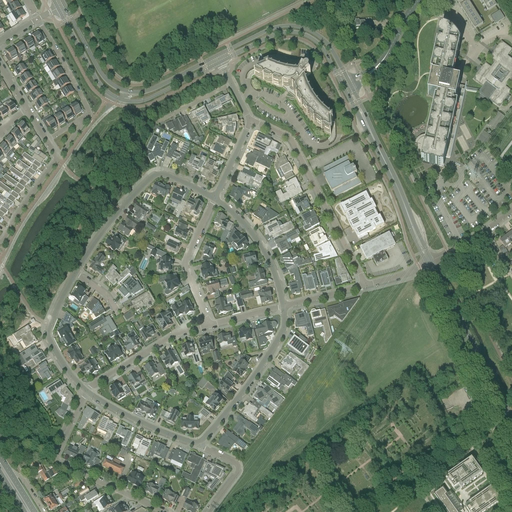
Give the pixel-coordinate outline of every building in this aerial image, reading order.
[(15,0),(7,6),(8,8),(11,13),(11,14),(21,7),(19,4),(18,5),(16,3),(15,1),(16,0),(15,0)] [(462,10),(471,5),(468,1),(461,5),(460,6),(462,10)] [(488,11),(496,6),(494,2),(486,7),(488,11)] [(465,14),(473,9),(471,5),(462,10),(465,14)] [(11,14),(8,16),(10,18),(13,23),(15,21),(17,24),(22,21),(22,20),(21,21),(20,19),(25,15),(23,12),(22,13),(20,11),(19,9),(21,7),(11,14)] [(467,18),(475,12),(473,9),(465,14),(467,18)] [(500,11),(490,17),(495,24),(504,18),(500,11)] [(470,21),(478,16),(475,12),(467,18),(470,21)] [(472,25),(480,20),(478,16),(470,21),(472,25)] [(355,26),(355,27),(356,27),(355,27),(356,27),(356,29),(360,28),(359,27),(360,26),(360,27),(365,26),(365,25),(367,25),(366,22),(364,22),(365,22),(365,21),(359,21),(359,22),(359,20),(355,20),(355,22),(354,22),(355,22),(355,23),(354,23),(354,24),(353,24),(353,25),(354,25),(354,26),(355,26)] [(475,29),(483,24),(480,20),(472,25),(475,29)] [(511,59),(507,56),(511,49),(501,42),(499,44),(497,47),(495,46),(493,49),(492,49),(492,50),(490,52),(492,53),(490,55),(491,56),(489,58),(495,62),(491,67),(485,63),(483,66),(483,65),(481,68),(480,66),(478,69),(478,68),(477,69),(478,69),(475,73),(477,74),(474,77),(475,77),(473,80),(484,88),(481,91),(480,90),(466,88),(467,83),(466,83),(465,86),(459,85),(460,81),(459,81),(450,79),(451,77),(452,77),(455,65),(456,62),(455,62),(458,51),(459,48),(459,45),(460,45),(459,44),(459,43),(458,41),(459,41),(456,37),(455,37),(454,36),(453,35),(452,34),(452,31),(449,31),(449,32),(447,31),(445,30),(442,29),(440,28),(438,34),(437,34),(435,39),(437,39),(437,40),(443,41),(442,44),(437,43),(435,52),(434,51),(434,54),(431,66),(430,69),(431,69),(430,72),(431,72),(431,73),(434,73),(434,76),(433,75),(432,75),(427,95),(428,95),(437,97),(436,99),(435,99),(432,111),(431,114),(432,114),(429,126),(429,125),(428,128),(427,136),(426,136),(425,136),(424,136),(423,136),(422,136),(421,137),(420,137),(419,137),(419,138),(418,139),(417,139),(417,140),(416,141),(415,141),(415,142),(415,143),(414,144),(414,145),(414,146),(414,147),(414,148),(414,149),(415,150),(415,151),(415,152),(416,153),(416,154),(417,154),(418,155),(418,156),(419,156),(420,157),(421,157),(422,158),(421,163),(431,165),(431,164),(433,165),(433,164),(433,165),(443,167),(445,156),(449,156),(449,157),(450,158),(463,100),(465,90),(480,93),(499,107),(501,105),(503,102),(505,103),(508,100),(508,99),(510,97),(508,96),(510,94),(509,93),(511,91),(505,87),(509,82),(511,83),(511,59)] [(33,39),(30,41),(35,49),(39,46),(38,46),(37,45),(46,39),(42,33),(38,35),(37,32),(31,35),(31,34),(31,35),(33,39)] [(25,44),(22,46),(25,52),(34,47),(35,49),(30,41),(28,37),(23,41),(22,40),(25,44)] [(16,49),(13,51),(18,59),(22,57),(21,57),(20,55),(25,52),(22,46),(20,43),(14,46),(14,45),(16,49)] [(13,51),(11,48),(6,51),(5,50),(8,55),(5,57),(8,63),(17,57),(18,59),(13,51)] [(39,55),(44,63),(50,60),(51,60),(54,58),(51,52),(47,54),(45,51),(39,55)] [(44,63),(50,72),(56,68),(59,66),(56,61),(57,60),(56,60),(52,63),(51,60),(50,60),(44,63)] [(20,74),(22,77),(28,74),(23,65),(13,71),(17,76),(16,77),(20,74)] [(291,86),(292,86),(293,87),(292,88),(292,89),(293,88),(295,89),(295,90),(296,91),(296,92),(296,93),(297,94),(298,95),(295,98),(296,98),(297,97),(299,98),(298,101),(299,102),(300,104),(301,106),(301,107),(302,106),(304,107),(303,109),(304,111),(305,113),(307,114),(307,115),(307,116),(308,114),(310,115),(310,117),(311,119),(312,120),(314,122),(314,123),(315,121),(317,122),(317,124),(318,126),(320,127),(322,128),(321,130),(322,130),(322,128),(325,128),(325,131),(326,132),(328,133),(330,134),(330,135),(331,135),(330,130),(330,122),(332,122),(333,122),(332,117),(332,118),(330,118),(330,114),(329,114),(325,110),(320,105),(317,100),(313,95),(311,89),(308,83),(307,78),(311,74),(310,74),(309,72),(309,71),(309,70),(309,69),(308,68),(307,68),(306,68),(305,68),(305,69),(304,69),(302,68),(303,67),(302,67),(300,72),(294,72),(289,71),(284,70),(278,68),(273,66),(270,68),(269,65),(264,67),(265,67),(266,69),(254,74),(254,75),(255,74),(257,76),(258,77),(260,78),(262,76),(264,79),(262,80),(263,80),(264,79),(266,81),(267,82),(269,82),(271,80),(273,83),(272,84),(273,83),(275,85),(277,85),(279,85),(281,83),(283,86),(282,87),(285,85),(286,85),(287,85),(288,86),(289,86),(290,86),(291,86)] [(52,82),(60,77),(61,77),(64,75),(61,69),(62,69),(58,71),(56,68),(50,72),(55,80),(52,82)] [(25,83),(27,86),(33,82),(28,74),(22,77),(19,79),(22,84),(21,85),(25,83)] [(59,89),(65,86),(69,83),(66,78),(67,78),(67,77),(62,80),(61,77),(60,77),(52,82),(55,87),(57,85),(60,89),(59,89)] [(31,91),(33,94),(39,91),(33,82),(27,86),(24,88),(27,93),(26,94),(27,94),(31,91)] [(65,86),(59,89),(65,98),(74,92),(71,87),(71,86),(67,89),(65,86)] [(36,100),(38,103),(44,99),(39,91),(33,94),(29,96),(33,101),(32,102),(36,100)] [(221,96),(220,96),(214,100),(215,102),(206,106),(209,113),(231,101),(228,95),(224,97),(224,96),(223,96),(222,96),(221,96)] [(38,103),(35,105),(35,106),(35,107),(37,110),(37,111),(38,110),(41,108),(43,111),(49,108),(44,99),(38,103)] [(10,100),(1,105),(5,111),(8,109),(10,112),(11,111),(15,110),(15,109),(10,100)] [(78,102),(70,107),(73,112),(75,116),(81,113),(81,114),(79,109),(82,108),(78,102)] [(193,118),(198,116),(202,124),(210,120),(211,120),(204,106),(203,107),(204,107),(196,111),(196,112),(195,112),(195,111),(190,113),(193,118)] [(70,107),(62,112),(65,117),(67,121),(73,118),(73,119),(70,114),(73,112),(70,107)] [(57,122),(59,126),(65,123),(65,124),(62,119),(65,117),(62,112),(59,108),(55,111),(57,115),(54,117),(57,122)] [(488,125),(495,130),(496,131),(506,118),(497,112),(488,125)] [(236,115),(217,119),(218,123),(221,123),(222,126),(225,127),(224,129),(225,130),(224,133),(223,133),(225,134),(226,135),(227,134),(228,135),(228,136),(232,137),(233,136),(234,133),(235,132),(235,131),(235,129),(236,128),(236,127),(236,125),(235,125),(234,122),(236,122),(237,121),(236,118),(237,117),(236,115)] [(41,121),(47,130),(49,128),(51,131),(57,128),(57,129),(57,128),(54,124),(57,122),(54,117),(51,119),(49,116),(42,121),(41,121)] [(170,123),(165,125),(167,130),(168,129),(169,131),(176,128),(179,132),(186,128),(192,142),(194,141),(195,142),(198,140),(186,116),(182,118),(182,117),(178,120),(176,121),(175,120),(174,121),(175,122),(172,123),(170,123)] [(20,130),(18,133),(23,137),(26,133),(29,131),(30,131),(21,123),(17,128),(20,130)] [(14,137),(11,140),(17,144),(20,140),(23,138),(24,138),(23,137),(18,133),(15,130),(11,135),(14,137)] [(484,131),(478,139),(487,147),(493,138),(484,131)] [(258,135),(252,147),(259,150),(258,152),(264,155),(265,153),(267,147),(268,147),(269,147),(275,150),(278,144),(270,140),(268,139),(263,137),(258,135)] [(153,136),(147,150),(148,150),(147,153),(148,156),(147,157),(148,158),(150,162),(154,160),(155,160),(155,159),(154,158),(157,156),(158,156),(158,157),(162,159),(169,144),(165,142),(163,147),(159,146),(160,145),(156,143),(158,138),(153,136)] [(216,143),(212,151),(215,153),(218,154),(223,156),(226,150),(225,149),(225,147),(226,148),(227,147),(228,148),(230,142),(231,141),(226,139),(220,136),(217,144),(216,143)] [(7,144),(5,147),(13,153),(15,151),(13,149),(13,148),(17,145),(18,145),(17,144),(11,140),(9,137),(5,142),(7,144)] [(27,149),(34,154),(31,158),(35,161),(41,165),(40,165),(43,161),(44,161),(47,158),(34,149),(40,141),(38,138),(34,142),(27,149)] [(172,144),(166,157),(171,160),(172,160),(172,159),(176,160),(174,164),(180,167),(191,145),(185,142),(179,154),(175,153),(178,147),(172,144)] [(3,144),(0,147),(0,150),(1,151),(0,152),(0,154),(4,158),(5,159),(7,161),(9,162),(11,159),(9,158),(13,154),(13,153),(5,147),(3,144)] [(247,159),(245,164),(252,167),(253,168),(255,163),(269,170),(274,160),(253,150),(251,156),(249,155),(248,155),(247,155),(246,155),(246,156),(246,157),(246,158),(247,159)] [(32,165),(29,169),(35,173),(38,169),(41,165),(35,161),(31,158),(24,153),(21,157),(32,165)] [(188,161),(184,169),(191,172),(192,171),(195,173),(196,171),(200,172),(206,159),(202,157),(200,162),(198,165),(193,163),(195,159),(196,158),(192,156),(189,162),(188,161)] [(336,196),(338,196),(361,184),(358,178),(357,179),(354,174),(357,173),(353,166),(351,167),(349,163),(350,162),(347,156),(323,168),(326,174),(323,175),(323,176),(324,175),(326,179),(325,179),(332,192),(333,191),(334,192),(334,193),(333,193),(333,194),(333,195),(334,196),(335,196),(335,197),(336,197),(336,196)] [(290,168),(291,168),(290,165),(289,165),(289,164),(287,164),(284,157),(277,161),(278,164),(275,165),(277,170),(280,168),(284,177),(285,181),(294,177),(293,176),(291,172),(292,171),(292,170),(291,170),(290,169),(290,168)] [(205,179),(207,180),(207,179),(208,180),(208,181),(209,181),(209,182),(212,183),(212,182),(213,183),(215,181),(215,180),(216,178),(219,173),(219,172),(218,171),(216,170),(213,169),(214,166),(215,163),(209,160),(204,169),(201,176),(205,178),(205,179)] [(26,172),(23,176),(30,181),(29,180),(32,176),(33,177),(35,173),(29,169),(20,162),(18,161),(15,164),(23,170),(26,172)] [(240,176),(239,175),(237,180),(238,180),(237,182),(243,184),(243,183),(248,185),(251,179),(260,183),(263,178),(249,171),(250,169),(244,167),(240,176)] [(21,180),(18,184),(24,189),(24,188),(26,184),(27,185),(30,181),(23,176),(20,174),(11,168),(9,171),(8,171),(21,180)] [(15,188),(12,192),(19,196),(18,196),(21,192),(22,192),(24,189),(18,184),(7,176),(5,175),(2,178),(15,188)] [(296,179),(295,179),(291,181),(286,183),(288,188),(290,192),(288,194),(287,193),(282,195),(280,191),(275,193),(278,198),(279,200),(281,203),(302,192),(299,187),(297,184),(298,184),(297,183),(297,182),(297,181),(297,180),(296,179)] [(0,188),(6,193),(3,197),(7,200),(13,204),(12,204),(15,200),(16,200),(19,196),(12,192),(0,182),(0,188)] [(165,187),(161,186),(156,183),(152,191),(153,192),(152,194),(152,195),(156,197),(156,196),(157,197),(158,195),(158,194),(164,197),(166,194),(168,195),(171,190),(170,189),(171,188),(166,186),(165,187)] [(233,187),(229,197),(234,199),(234,200),(233,200),(239,205),(239,204),(243,196),(249,199),(252,193),(255,194),(254,195),(257,197),(258,194),(253,192),(246,189),(241,187),(240,191),(237,190),(237,189),(233,187)] [(185,194),(182,193),(182,192),(181,191),(180,192),(176,190),(171,201),(178,204),(175,210),(178,212),(176,217),(178,218),(186,202),(182,201),(185,194)] [(366,193),(340,206),(344,215),(346,214),(349,221),(348,222),(349,223),(350,226),(350,227),(351,227),(352,230),(352,231),(354,230),(358,238),(359,237),(384,225),(380,216),(378,217),(374,209),(376,209),(372,200),(370,201),(366,193)] [(0,200),(1,201),(0,201),(0,206),(1,207),(7,212),(8,212),(7,211),(10,207),(10,208),(13,204),(7,200),(3,197),(0,194),(0,200)] [(310,208),(308,205),(308,204),(307,203),(308,202),(308,201),(306,196),(299,199),(298,198),(293,201),(295,204),(295,206),(296,206),(300,214),(309,209),(310,209),(310,208)] [(195,200),(195,201),(194,202),(190,200),(187,206),(184,212),(187,214),(188,212),(190,213),(191,211),(194,213),(193,214),(194,215),(196,216),(197,216),(198,215),(199,212),(200,212),(201,210),(201,209),(201,208),(202,204),(203,205),(203,204),(202,204),(201,203),(199,202),(198,202),(195,200)] [(135,209),(135,210),(134,211),(137,213),(136,214),(135,213),(133,216),(139,220),(139,219),(142,221),(144,218),(149,211),(151,207),(146,205),(144,208),(139,204),(138,205),(137,206),(136,207),(135,208),(135,209)] [(261,220),(261,221),(262,225),(267,222),(276,217),(279,216),(269,209),(266,213),(262,211),(263,210),(259,207),(255,212),(252,214),(254,215),(253,216),(259,219),(261,220)] [(315,218),(317,218),(313,210),(311,211),(310,212),(302,216),(303,217),(302,218),(304,222),(306,221),(308,224),(303,227),(305,231),(319,224),(317,220),(316,220),(315,218)] [(218,214),(214,223),(216,224),(215,224),(215,225),(215,226),(216,226),(216,227),(217,227),(217,228),(218,228),(218,227),(219,227),(219,226),(220,226),(221,226),(220,228),(225,231),(229,223),(229,222),(224,220),(226,217),(218,214)] [(125,224),(124,223),(121,226),(119,228),(119,229),(119,230),(128,237),(133,230),(131,228),(133,226),(135,228),(138,224),(128,217),(125,221),(127,222),(125,224)] [(266,234),(266,235),(268,234),(269,236),(272,235),(274,239),(294,228),(291,221),(279,227),(276,221),(264,227),(265,230),(265,231),(265,232),(265,233),(265,234),(266,234)] [(182,239),(185,240),(187,237),(186,237),(188,232),(185,231),(186,229),(188,226),(179,222),(178,225),(179,226),(178,228),(176,232),(175,232),(174,235),(177,236),(182,238),(182,239)] [(147,223),(145,227),(147,229),(154,233),(156,230),(147,223)] [(322,229),(321,228),(319,229),(319,228),(309,233),(311,237),(313,236),(315,240),(312,242),(314,247),(327,240),(325,236),(324,237),(323,235),(325,234),(324,232),(323,231),(322,229)] [(242,238),(241,236),(241,237),(240,236),(240,235),(239,234),(238,234),(238,233),(237,233),(234,229),(233,230),(228,241),(231,244),(233,242),(234,242),(233,243),(237,246),(234,248),(237,251),(239,249),(240,250),(244,247),(246,249),(248,247),(246,244),(247,244),(247,243),(247,242),(246,241),(246,240),(245,240),(244,239),(243,240),(242,238)] [(226,240),(229,233),(225,231),(219,244),(223,246),(226,240)] [(298,235),(295,231),(283,237),(283,238),(280,239),(274,242),(276,246),(278,245),(281,252),(283,252),(286,250),(286,251),(287,250),(289,248),(285,241),(290,239),(291,242),(299,238),(298,235)] [(113,239),(112,239),(112,240),(110,238),(109,239),(108,240),(106,242),(107,242),(106,244),(108,245),(107,247),(114,252),(116,249),(119,251),(126,242),(122,239),(123,238),(117,234),(115,237),(114,237),(113,237),(114,238),(113,239)] [(368,259),(372,257),(384,251),(395,245),(389,234),(378,239),(377,237),(365,243),(366,245),(360,248),(366,260),(368,259)] [(180,242),(176,240),(166,236),(167,236),(164,240),(169,242),(166,248),(167,249),(167,250),(171,253),(172,251),(177,254),(178,251),(179,248),(178,248),(180,242)] [(503,245),(499,249),(500,252),(506,249),(505,248),(506,248),(507,247),(510,245),(505,237),(500,241),(499,241),(503,245)] [(319,254),(314,255),(316,261),(323,260),(323,259),(324,259),(324,260),(327,260),(332,258),(331,255),(335,254),(333,249),(332,249),(331,247),(332,247),(331,246),(329,242),(325,244),(321,246),(320,247),(322,249),(323,249),(324,251),(323,252),(319,254)] [(205,254),(204,254),(203,255),(205,256),(204,259),(203,259),(203,262),(213,260),(212,257),(211,256),(211,255),(212,255),(215,248),(207,244),(206,246),(205,246),(204,249),(204,251),(205,252),(205,253),(205,254)] [(173,264),(172,264),(171,264),(171,259),(166,259),(166,254),(148,245),(146,248),(152,251),(150,255),(155,257),(156,255),(161,257),(161,266),(159,266),(158,271),(161,271),(171,271),(171,266),(173,267),(173,264)] [(384,251),(372,257),(376,266),(388,260),(384,251)] [(90,268),(95,272),(95,271),(100,274),(103,270),(99,266),(102,262),(102,263),(104,261),(103,260),(104,258),(103,258),(104,257),(101,254),(100,255),(99,255),(97,257),(96,258),(97,258),(94,261),(92,264),(91,266),(92,266),(91,268),(90,268)] [(256,260),(255,258),(256,258),(256,255),(254,255),(254,254),(248,256),(247,254),(243,256),(245,262),(246,262),(247,265),(248,265),(249,269),(256,267),(255,263),(256,262),(255,260),(256,260)] [(281,261),(281,262),(282,262),(282,263),(283,263),(283,262),(284,263),(285,263),(285,265),(288,272),(289,272),(297,267),(299,267),(302,266),(306,265),(312,263),(311,262),(309,259),(304,261),(303,259),(301,260),(299,258),(292,261),(289,254),(281,258),(282,259),(281,259),(281,260),(281,261)] [(340,259),(340,258),(335,260),(337,268),(338,268),(341,279),(340,279),(339,277),(334,279),(336,285),(352,281),(351,281),(347,282),(346,277),(349,277),(349,276),(342,264),(341,264),(340,259)] [(202,269),(200,269),(201,271),(202,272),(201,273),(202,274),(201,274),(202,278),(202,277),(203,278),(204,278),(205,280),(213,278),(218,276),(216,269),(213,270),(212,266),(210,267),(209,264),(201,266),(202,269)] [(105,277),(108,280),(109,279),(110,281),(113,285),(116,283),(117,283),(118,284),(134,269),(131,266),(128,269),(127,269),(119,276),(115,273),(116,272),(115,271),(117,269),(113,265),(108,272),(109,273),(105,277)] [(303,289),(297,267),(289,272),(290,275),(291,275),(293,274),(296,283),(289,285),(290,291),(291,291),(292,294),(296,294),(296,295),(300,294),(299,291),(299,289),(300,289),(300,290),(303,289)] [(330,284),(333,283),(329,268),(326,269),(326,270),(327,273),(322,274),(321,272),(320,271),(317,272),(321,287),(324,286),(326,285),(326,286),(330,285),(330,284)] [(249,283),(250,289),(267,284),(266,280),(265,280),(264,277),(265,277),(264,273),(263,273),(263,270),(262,270),(254,272),(256,281),(249,283)] [(311,289),(311,290),(315,289),(315,288),(318,287),(314,272),(311,273),(311,274),(312,277),(307,278),(306,276),(305,275),(302,276),(306,291),(309,290),(309,289),(311,289)] [(176,274),(163,278),(164,282),(165,282),(168,290),(167,290),(165,291),(165,292),(165,293),(165,294),(165,295),(166,295),(167,295),(168,295),(176,290),(181,287),(179,283),(178,283),(177,279),(176,274)] [(136,283),(131,278),(124,285),(127,289),(125,290),(122,287),(118,290),(125,298),(130,292),(133,295),(142,290),(137,282),(136,283)] [(211,295),(218,293),(217,290),(220,290),(219,287),(227,285),(226,280),(218,282),(218,281),(206,284),(207,288),(208,288),(209,292),(210,292),(211,295)] [(79,304),(83,306),(88,299),(85,296),(83,294),(85,292),(82,289),(82,288),(77,284),(75,288),(76,288),(75,289),(76,289),(71,296),(75,300),(74,302),(78,305),(79,304)] [(271,297),(271,294),(269,289),(258,292),(259,297),(260,297),(262,304),(268,303),(272,302),(271,298),(270,299),(270,297),(271,297)] [(156,304),(148,292),(131,302),(133,305),(134,306),(132,308),(134,313),(137,311),(137,312),(139,311),(138,310),(144,307),(143,305),(144,305),(147,310),(156,304)] [(97,302),(97,301),(93,298),(86,308),(92,312),(93,315),(91,316),(93,320),(105,313),(103,309),(102,309),(101,307),(102,307),(101,306),(99,303),(99,302),(98,302),(98,303),(97,302)] [(217,309),(217,310),(219,315),(223,313),(224,314),(226,314),(226,313),(228,312),(231,311),(231,310),(232,309),(231,307),(230,307),(230,306),(225,307),(224,303),(225,302),(224,299),(215,301),(216,306),(216,307),(217,307),(217,309)] [(335,313),(344,319),(359,299),(358,300),(343,304),(343,305),(342,305),(342,306),(340,306),(340,305),(327,309),(330,318),(332,317),(335,313)] [(177,317),(178,317),(182,314),(185,312),(186,315),(187,314),(188,315),(192,314),(192,313),(193,312),(192,310),(193,310),(191,306),(191,307),(189,302),(181,305),(182,306),(178,308),(177,306),(172,309),(174,311),(173,311),(177,317)] [(311,313),(313,324),(322,322),(325,335),(323,337),(325,343),(326,344),(331,336),(326,315),(325,310),(319,311),(319,312),(317,312),(316,312),(316,311),(315,311),(315,310),(314,310),(313,310),(312,310),(312,311),(311,311),(311,312),(311,313)] [(161,328),(163,331),(166,330),(165,329),(172,325),(169,320),(173,318),(168,311),(164,314),(164,313),(160,316),(156,319),(157,321),(157,322),(160,326),(161,328)] [(130,312),(123,317),(126,321),(133,317),(130,312)] [(63,343),(64,342),(67,347),(76,342),(68,330),(73,327),(70,322),(72,318),(66,313),(63,321),(62,321),(60,326),(62,328),(58,331),(58,332),(57,332),(58,333),(59,332),(60,334),(59,334),(61,339),(60,340),(60,341),(60,342),(61,342),(61,343),(62,343),(63,343)] [(302,316),(302,315),(295,316),(296,321),(295,321),(295,324),(295,328),(306,328),(308,337),(314,335),(308,314),(302,316)] [(104,320),(103,317),(88,326),(92,331),(101,325),(104,328),(102,329),(107,336),(108,335),(112,332),(117,330),(114,326),(112,324),(113,323),(110,318),(109,319),(108,318),(108,317),(104,320)] [(262,326),(255,327),(258,336),(261,346),(265,345),(268,341),(264,339),(263,336),(270,335),(270,333),(273,332),(272,329),(275,328),(276,328),(276,327),(276,326),(277,325),(276,325),(276,324),(276,323),(275,323),(275,322),(274,322),(273,322),(270,323),(268,323),(261,325),(262,326)] [(150,338),(151,338),(151,337),(154,335),(153,333),(156,331),(152,325),(149,327),(150,328),(146,330),(146,329),(140,333),(145,342),(149,339),(150,338)] [(27,326),(13,335),(17,343),(21,340),(22,342),(25,348),(30,345),(36,341),(31,332),(30,333),(29,332),(30,331),(30,330),(28,331),(26,327),(28,326),(27,326)] [(246,330),(246,329),(245,329),(238,331),(239,331),(238,332),(238,331),(240,339),(246,337),(246,341),(252,339),(252,338),(255,337),(253,330),(250,331),(249,329),(246,330)] [(135,339),(138,338),(134,332),(127,336),(130,341),(127,342),(127,343),(124,345),(128,351),(131,349),(131,350),(133,349),(134,350),(137,348),(137,347),(139,346),(135,339)] [(225,334),(222,335),(218,336),(218,337),(217,337),(218,342),(219,341),(220,345),(220,344),(221,347),(228,345),(228,346),(232,345),(233,347),(237,346),(235,337),(231,338),(230,334),(225,335),(225,334)] [(289,345),(302,355),(307,347),(304,345),(307,340),(300,336),(297,340),(296,339),(295,341),(293,340),(289,345)] [(204,340),(204,339),(202,339),(203,340),(199,341),(199,344),(200,348),(201,348),(201,351),(209,349),(210,351),(214,351),(213,348),(210,338),(207,339),(207,338),(206,339),(204,340)] [(117,359),(118,359),(119,358),(122,356),(121,354),(125,352),(118,342),(115,344),(116,345),(108,350),(109,352),(106,355),(111,363),(114,360),(115,361),(116,360),(117,359)] [(189,345),(188,345),(188,344),(184,346),(185,346),(182,347),(184,353),(181,354),(182,358),(186,357),(186,356),(192,354),(193,358),(195,357),(197,363),(201,362),(196,345),(192,346),(192,345),(191,345),(191,344),(190,344),(190,345),(189,345)] [(32,360),(35,365),(45,359),(41,352),(40,353),(39,351),(38,352),(34,346),(35,346),(34,345),(30,348),(19,355),(25,364),(29,362),(32,360)] [(72,359),(71,359),(72,360),(74,359),(77,364),(83,360),(81,357),(82,357),(80,355),(81,355),(78,351),(77,351),(75,347),(69,351),(69,352),(67,353),(68,354),(67,354),(69,357),(70,357),(70,358),(71,358),(72,359),(71,359),(72,359)] [(175,357),(172,352),(171,351),(165,355),(165,356),(164,356),(163,355),(160,357),(164,363),(163,364),(165,366),(170,363),(171,366),(178,362),(179,364),(181,362),(178,356),(175,357)] [(284,366),(282,369),(290,375),(293,370),(292,369),(295,364),(301,368),(297,374),(298,375),(300,376),(301,377),(309,367),(290,353),(288,356),(289,357),(287,360),(285,358),(281,363),(284,366)] [(251,359),(245,355),(240,356),(243,358),(232,372),(240,377),(241,376),(241,377),(242,375),(243,376),(246,373),(245,372),(246,370),(245,370),(248,365),(247,365),(251,359)] [(85,365),(79,369),(82,373),(86,371),(87,373),(89,372),(91,375),(93,374),(94,375),(96,373),(96,372),(98,371),(96,367),(95,366),(98,365),(94,359),(92,361),(89,362),(87,363),(85,365)] [(47,366),(45,363),(45,362),(38,367),(40,370),(36,372),(41,380),(45,377),(47,380),(50,378),(50,377),(53,375),(51,372),(50,373),(46,366),(47,366)] [(154,367),(153,365),(152,363),(151,364),(150,363),(146,366),(146,367),(145,368),(147,372),(146,372),(148,375),(149,374),(151,378),(158,373),(160,377),(166,373),(160,363),(154,367)] [(285,374),(284,375),(284,376),(282,374),(276,370),(274,373),(272,372),(270,375),(270,376),(269,378),(268,377),(266,381),(271,384),(270,385),(274,388),(274,387),(279,390),(282,386),(284,387),(285,385),(286,386),(288,388),(291,384),(294,386),(297,383),(285,374)] [(232,387),(233,386),(232,385),(232,384),(231,383),(232,382),(231,381),(234,378),(228,372),(223,379),(224,379),(218,387),(222,390),(223,390),(225,392),(227,394),(230,391),(229,390),(231,389),(231,388),(232,387)] [(136,377),(135,376),(134,374),(131,376),(130,376),(128,377),(129,377),(128,378),(130,381),(129,382),(132,387),(139,382),(141,385),(146,381),(145,379),(142,375),(139,377),(138,376),(136,377)] [(196,386),(199,388),(202,385),(203,387),(207,382),(208,382),(203,377),(196,386)] [(55,384),(46,389),(50,395),(60,389),(61,391),(60,392),(60,393),(60,395),(61,396),(62,396),(64,396),(64,397),(65,396),(66,397),(67,398),(64,404),(63,403),(60,409),(59,409),(55,412),(58,417),(62,419),(66,412),(68,406),(71,400),(71,399),(72,396),(65,388),(63,385),(62,386),(59,381),(55,384)] [(116,385),(113,387),(113,386),(112,386),(111,386),(110,386),(110,387),(110,388),(110,389),(110,390),(111,392),(111,393),(112,395),(113,395),(114,397),(115,397),(116,398),(124,393),(125,396),(131,393),(126,385),(121,388),(120,386),(119,386),(119,384),(117,386),(116,385)] [(258,392),(254,397),(258,400),(264,405),(268,401),(270,402),(278,408),(284,401),(282,399),(273,392),(272,395),(271,394),(272,393),(268,390),(265,388),(263,391),(262,390),(260,388),(260,389),(258,392)] [(218,403),(219,403),(222,400),(215,394),(206,404),(213,410),(215,411),(216,410),(216,411),(219,408),(218,407),(219,406),(217,404),(218,403)] [(264,405),(258,400),(256,402),(258,404),(265,409),(270,402),(268,401),(264,405)] [(146,414),(148,415),(149,415),(149,417),(151,418),(152,417),(154,418),(158,409),(151,405),(152,404),(146,401),(144,405),(140,402),(137,409),(143,411),(147,413),(146,414)] [(256,408),(251,405),(249,403),(247,407),(246,406),(244,409),(244,410),(242,414),(254,423),(257,419),(254,416),(257,412),(256,412),(257,410),(261,413),(270,419),(273,415),(265,409),(258,404),(256,408)] [(77,429),(81,431),(89,419),(95,423),(100,416),(87,408),(85,411),(86,412),(85,414),(85,413),(83,416),(83,417),(81,420),(82,420),(80,423),(78,426),(79,426),(77,429)] [(181,419),(181,428),(181,429),(182,429),(183,430),(184,430),(185,430),(186,430),(186,429),(187,429),(192,429),(198,430),(198,429),(199,429),(199,426),(201,426),(206,420),(211,414),(204,409),(203,408),(198,414),(202,417),(199,420),(193,420),(193,418),(193,417),(193,416),(192,416),(192,415),(191,415),(190,415),(189,415),(189,416),(188,416),(188,417),(187,417),(187,419),(181,419)] [(163,411),(160,417),(165,420),(167,421),(167,423),(173,426),(174,424),(175,424),(180,413),(173,410),(170,415),(166,413),(163,411)] [(239,424),(238,424),(233,430),(236,432),(236,433),(242,437),(244,434),(244,431),(241,429),(244,426),(252,432),(252,435),(255,437),(260,430),(249,422),(249,423),(245,420),(245,421),(239,417),(237,420),(239,422),(240,422),(239,424)] [(109,420),(108,420),(107,419),(106,418),(105,418),(104,418),(103,418),(98,428),(99,429),(100,430),(101,431),(102,431),(103,431),(108,433),(107,435),(106,435),(103,441),(109,444),(115,430),(117,426),(110,422),(111,421),(109,421),(109,420)] [(121,445),(126,447),(132,433),(126,430),(126,432),(123,430),(124,428),(120,426),(116,434),(124,438),(121,445)] [(226,449),(226,448),(228,445),(229,446),(232,447),(234,444),(243,450),(247,445),(228,431),(225,435),(226,435),(224,438),(223,437),(218,444),(222,447),(222,446),(226,449)] [(143,438),(142,438),(142,439),(137,436),(135,440),(134,439),(134,440),(135,440),(133,444),(139,446),(135,455),(140,457),(140,456),(144,458),(152,442),(148,440),(147,441),(146,440),(142,438),(143,438)] [(154,442),(148,456),(152,458),(153,455),(161,459),(164,460),(169,450),(165,448),(166,447),(160,444),(159,445),(157,444),(157,443),(154,442)] [(71,456),(72,457),(76,459),(78,453),(82,455),(84,450),(85,448),(81,446),(79,451),(77,450),(77,449),(74,448),(70,446),(68,450),(69,450),(64,454),(68,456),(68,455),(70,456),(71,456)] [(94,465),(98,467),(100,461),(95,458),(96,457),(97,457),(98,456),(99,456),(99,455),(98,454),(98,453),(97,453),(96,453),(95,454),(91,450),(89,453),(88,453),(86,455),(85,454),(83,459),(87,461),(87,460),(88,461),(86,464),(87,464),(87,465),(90,467),(90,466),(93,467),(94,465)] [(180,452),(180,451),(177,450),(177,451),(176,450),(175,451),(172,450),(167,460),(171,461),(172,460),(182,465),(187,455),(180,452)] [(199,459),(198,458),(195,457),(195,456),(195,455),(195,454),(194,454),(193,454),(192,454),(191,454),(191,455),(190,456),(187,461),(192,464),(196,465),(194,469),(190,476),(183,473),(182,475),(181,477),(195,484),(198,478),(200,473),(205,462),(201,460),(201,459),(199,458),(199,459)] [(106,459),(102,467),(121,475),(124,468),(118,465),(119,462),(113,459),(107,456),(106,459)] [(454,471),(445,477),(450,484),(451,484),(451,485),(454,489),(456,491),(456,492),(460,488),(460,489),(461,489),(482,474),(482,473),(480,470),(478,467),(476,465),(475,464),(473,460),(471,458),(463,464),(454,471)] [(180,469),(182,465),(172,460),(171,461),(170,464),(180,469)] [(39,473),(44,482),(51,478),(48,473),(46,474),(40,464),(39,465),(36,462),(30,465),(36,475),(39,473)] [(212,466),(212,465),(207,463),(203,473),(211,477),(212,474),(217,476),(211,484),(210,483),(206,489),(212,492),(225,475),(222,473),(224,470),(216,466),(215,468),(212,466)] [(48,472),(51,477),(57,474),(54,469),(48,472)] [(130,475),(127,482),(131,484),(134,486),(136,486),(136,487),(139,488),(144,478),(143,477),(143,476),(143,475),(142,475),(142,474),(141,473),(140,472),(139,472),(138,471),(137,471),(136,471),(135,471),(135,472),(134,472),(133,472),(133,473),(132,472),(131,475),(130,475)] [(152,495),(152,494),(156,495),(156,494),(159,495),(159,496),(166,481),(166,480),(166,481),(162,479),(157,488),(154,486),(155,485),(151,483),(150,484),(149,484),(148,485),(147,484),(145,487),(147,487),(145,492),(147,493),(152,495)] [(467,504),(465,505),(466,507),(467,508),(466,508),(469,511),(468,511),(483,511),(501,500),(498,495),(491,486),(477,496),(468,502),(469,503),(467,504)] [(435,494),(434,494),(434,495),(439,501),(438,501),(440,504),(441,503),(443,506),(445,509),(445,510),(446,511),(463,511),(461,508),(461,507),(461,506),(460,507),(457,503),(455,500),(452,495),(450,492),(447,495),(443,489),(443,488),(437,492),(435,494)] [(44,500),(47,506),(57,499),(64,495),(66,494),(69,492),(67,489),(62,493),(62,492),(58,495),(56,497),(54,494),(44,500)] [(89,492),(90,491),(90,490),(78,498),(81,502),(86,499),(88,503),(98,496),(96,493),(95,491),(90,494),(89,492)] [(166,501),(168,502),(168,503),(169,501),(170,502),(176,505),(179,497),(172,494),(173,493),(165,490),(163,493),(164,494),(163,495),(162,495),(161,499),(163,500),(166,501)] [(68,497),(66,494),(64,495),(57,499),(47,506),(51,511),(63,503),(61,501),(68,497)] [(103,497),(93,503),(95,506),(97,505),(101,511),(105,510),(104,509),(113,504),(111,500),(110,500),(108,498),(106,499),(105,500),(103,497)] [(187,511),(188,511),(195,511),(196,510),(196,511),(197,511),(197,510),(198,510),(198,509),(199,509),(199,508),(198,508),(198,507),(198,506),(196,506),(197,504),(193,503),(193,504),(191,503),(186,501),(183,508),(188,510),(187,511)]
